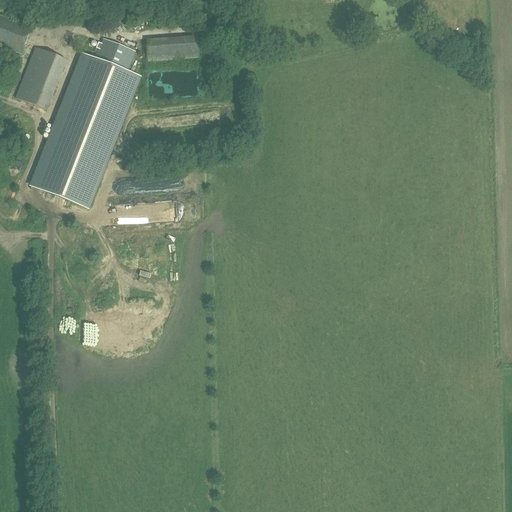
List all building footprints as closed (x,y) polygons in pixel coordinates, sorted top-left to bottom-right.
[(0,45),(21,54),(31,29),(0,16),(0,45)] [(94,23),(92,16),(83,18),(84,25),(94,23)] [(199,58),(197,36),(147,40),(148,62),(199,58)] [(102,44),(98,43),(96,48),(99,50),(95,60),(81,54),(57,115),(59,116),(31,187),(88,209),(139,77),(126,72),(134,52),(103,40),(102,44)] [(67,60),(35,48),(15,98),(47,111),(67,60)] [(185,67),(152,74),(155,88),(161,87),(163,95),(173,92),(171,85),(164,87),(162,81),(177,77),(177,75),(186,73),(185,67)] [(72,328),(71,299),(59,299),(60,321),(61,328),(72,328)] [(74,344),(73,336),(66,338),(65,337),(61,338),(63,347),(74,344)] [(73,352),(60,354),(62,368),(75,366),(73,352)]
